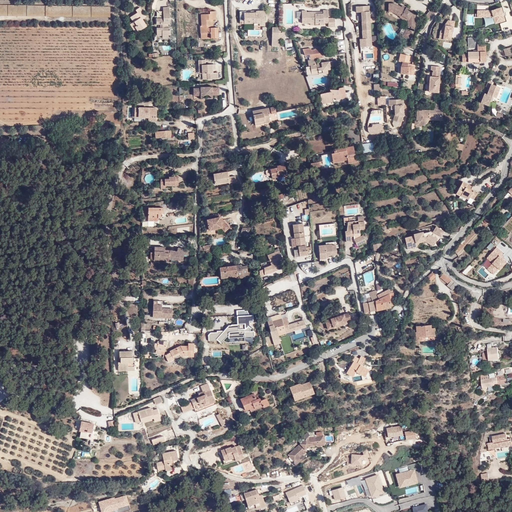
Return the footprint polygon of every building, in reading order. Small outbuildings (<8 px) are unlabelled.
[(409,23),(408,27),(415,27),(416,14),(414,12),(414,11),(408,7),(407,8),(402,5),(401,7),(395,3),(389,3),(389,10),(393,10),(393,11),(402,16),(403,14),(409,17),(408,21),(409,23)] [(75,6),(0,5),(0,14),(110,15),(109,6),(75,6)] [(162,22),(165,21),(168,21),(167,5),(160,6),(160,16),(153,16),(153,22),(157,22),(157,26),(153,27),(154,32),(160,31),(160,34),(166,34),(169,34),(169,25),(166,25),(162,25),(162,22)] [(360,12),(362,39),(359,39),(360,53),(373,52),(369,5),(355,6),(355,13),(360,12)] [(137,11),(129,17),(133,22),(129,25),(133,30),(135,28),(139,32),(146,26),(142,20),(146,16),(139,6),(135,9),(137,11)] [(431,6),(428,9),(430,10),(425,15),(429,18),(436,10),(431,6)] [(506,22),(501,7),(492,10),(477,10),(477,17),(493,18),(495,25),(506,22)] [(300,22),(308,22),(313,22),(313,25),(318,24),(318,22),(322,22),(326,21),(325,9),(321,9),(321,11),(313,11),(313,13),(305,13),(304,9),(300,9),(300,22)] [(209,19),(212,18),(215,18),(214,10),(208,10),(208,14),(199,14),(200,25),(199,26),(199,33),(209,32),(209,38),(216,37),(216,27),(212,27),(209,27),(209,19)] [(258,28),(263,28),(263,11),(249,11),(249,13),(243,13),(243,11),(239,11),(239,25),(242,25),(242,22),(247,22),(247,25),(258,24),(258,28)] [(446,20),(444,29),(440,29),(438,39),(450,42),(455,22),(446,20)] [(412,32),(406,29),(403,35),(409,38),(412,32)] [(476,39),(468,40),(468,48),(476,48),(476,45),(476,39)] [(476,52),(476,62),(485,62),(485,45),(476,45),(476,48),(476,52)] [(461,63),(476,62),(476,52),(466,52),(466,55),(461,55),(461,63)] [(407,73),(413,72),(412,65),(406,66),(408,59),(398,56),(396,64),(401,66),(400,70),(401,77),(407,76),(407,73)] [(212,69),(212,63),(205,63),(205,59),(197,60),(197,64),(200,64),(201,72),(206,72),(206,79),(217,79),(217,72),(212,72),(212,69)] [(327,60),(318,61),(318,64),(315,64),(308,64),(309,74),(317,73),(317,75),(325,74),(325,69),(334,68),(334,62),(327,62),(327,60)] [(441,66),(431,65),(431,70),(433,70),(433,75),(430,75),(429,91),(439,92),(441,66)] [(496,97),(500,86),(491,83),(487,94),(496,97)] [(211,85),(191,87),(192,96),(199,96),(199,99),(211,98),(210,95),(217,95),(217,87),(211,87),(211,85)] [(342,87),(327,89),(327,92),(317,94),(319,104),(329,102),(329,99),(333,98),(333,100),(343,98),(342,87)] [(394,105),(394,111),(394,114),(392,123),(393,126),(396,127),(399,125),(404,114),(403,98),(388,99),(388,105),(391,105),(394,105)] [(156,121),(156,108),(134,108),(134,121),(156,121)] [(435,110),(434,110),(417,109),(416,120),(414,120),(414,125),(421,126),(422,124),(424,123),(427,122),(428,120),(429,116),(435,116),(435,110)] [(268,110),(250,113),(253,128),(268,124),(267,117),(269,117),(268,110)] [(507,115),(498,111),(496,116),(505,120),(507,115)] [(382,123),(373,123),(373,126),(369,127),(368,127),(369,131),(371,132),(372,133),(374,133),(384,132),(384,125),(382,125),(382,123)] [(165,132),(154,132),(154,138),(171,137),(170,131),(174,131),(173,128),(164,128),(165,132)] [(373,142),(362,144),(363,153),(375,151),(373,142)] [(354,146),(334,151),(335,154),(332,155),(334,161),(339,160),(339,163),(345,162),(345,160),(349,159),(350,164),(358,162),(354,146)] [(319,160),(309,162),(311,173),(317,172),(316,169),(321,168),(319,160)] [(287,173),(284,163),(278,164),(278,167),(270,168),(272,178),(277,177),(277,175),(287,173)] [(227,172),(214,174),(215,185),(229,183),(230,180),(236,180),(236,176),(228,177),(227,172)] [(168,179),(160,179),(160,189),(171,188),(171,186),(177,185),(176,175),(168,176),(168,179)] [(34,177),(5,182),(6,189),(36,185),(34,177)] [(455,191),(459,194),(460,194),(461,193),(468,197),(469,195),(473,198),(477,192),(473,190),(472,192),(468,189),(469,187),(470,185),(462,180),(455,191)] [(163,206),(147,207),(147,221),(157,221),(157,218),(161,218),(160,214),(163,214),(163,206)] [(352,234),(352,233),(352,229),(363,228),(361,215),(356,215),(356,220),(353,220),(353,216),(343,217),(343,221),(346,221),(345,229),(343,229),(344,237),(349,237),(349,235),(352,234)] [(220,217),(207,220),(209,232),(222,229),(225,233),(230,227),(223,219),(220,217)] [(294,234),(304,232),(302,223),(292,225),(294,234)] [(511,227),(509,223),(503,227),(507,233),(511,229),(511,227)] [(445,230),(436,225),(432,231),(441,236),(442,236),(445,230)] [(251,226),(243,227),(242,229),(249,229),(249,233),(244,233),(245,239),(252,239),(251,226)] [(474,229),(455,252),(460,257),(479,234),(474,229)] [(414,234),(405,237),(408,248),(413,247),(417,246),(416,243),(425,240),(434,245),(438,238),(432,234),(433,232),(431,230),(423,232),(423,230),(413,233),(414,234)] [(361,234),(359,235),(353,236),(353,240),(356,246),(364,240),(361,234)] [(307,255),(304,237),(295,238),(296,247),(298,246),(300,256),(307,255)] [(317,258),(323,257),(323,254),(326,254),(334,253),(333,243),(316,244),(317,258)] [(165,246),(155,245),(154,251),(151,251),(150,258),(154,258),(154,259),(165,260),(165,258),(168,258),(174,259),(174,258),(183,260),(184,254),(189,255),(190,249),(178,246),(177,250),(170,249),(165,248),(165,246)] [(495,248),(489,255),(495,261),(497,259),(500,262),(503,258),(500,255),(502,254),(495,248)] [(269,262),(272,268),(279,265),(279,264),(283,261),(278,251),(274,252),(273,249),(265,253),(269,262)] [(257,271),(258,274),(272,268),(269,262),(263,264),(263,268),(257,271)] [(242,265),(220,268),(221,279),(236,278),(238,277),(240,276),(240,278),(243,278),(244,278),(245,277),(246,276),(249,275),(247,266),(242,266),(242,265)] [(456,283),(444,271),(440,274),(447,281),(446,282),(451,288),(456,283)] [(435,276),(431,272),(425,277),(430,281),(435,276)] [(360,287),(366,285),(363,274),(357,276),(360,287)] [(377,287),(376,296),(376,299),(388,295),(391,293),(389,289),(380,293),(380,291),(381,291),(381,285),(377,284),(377,287)] [(296,300),(293,291),(284,293),(286,303),(296,300)] [(364,312),(375,310),(374,300),(376,299),(376,296),(375,291),(370,292),(371,296),(368,297),(369,301),(362,302),(364,312)] [(375,310),(390,307),(390,305),(388,298),(388,295),(376,299),(374,300),(375,310)] [(162,300),(154,300),(153,316),(172,317),(173,307),(162,307),(162,300)] [(351,321),(348,313),(325,321),(328,330),(347,324),(346,322),(351,321)] [(280,336),(279,333),(291,330),(289,321),(290,321),(289,316),(287,317),(286,315),(273,319),(275,325),(277,324),(277,327),(273,328),(272,322),(267,323),(269,330),(271,329),(274,338),(280,336)] [(228,343),(253,341),(253,331),(252,316),(236,316),(237,325),(226,326),(226,331),(208,332),(208,341),(228,340),(228,343)] [(431,325),(417,326),(417,332),(415,332),(415,341),(418,341),(422,337),(435,336),(435,328),(431,328),(431,325)] [(268,347),(272,345),(268,336),(264,338),(268,347)] [(167,338),(162,338),(161,341),(156,341),(156,343),(154,344),(154,352),(161,352),(161,349),(164,349),(164,344),(167,344),(167,338)] [(88,352),(96,352),(96,341),(88,342),(88,352)] [(194,343),(188,343),(188,346),(180,346),(169,350),(170,351),(164,354),(167,360),(174,358),(173,356),(178,354),(179,356),(180,355),(188,355),(188,357),(194,357),(194,343)] [(500,346),(489,346),(489,357),(500,357),(500,346)] [(129,351),(117,351),(116,357),(119,358),(119,361),(116,361),(116,371),(126,371),(126,367),(132,367),(132,362),(130,362),(130,357),(129,357),(129,351)] [(356,360),(352,358),(343,374),(350,378),(353,372),(362,377),(368,367),(361,362),(365,357),(360,353),(359,355),(356,360)] [(494,381),(499,381),(498,375),(482,376),(482,386),(487,386),(487,384),(494,383),(494,381)] [(300,381),(288,385),(294,399),(314,392),(309,379),(301,383),(300,381)] [(257,399),(256,396),(255,394),(252,395),(249,389),(237,394),(242,406),(257,399)] [(203,393),(202,391),(198,393),(199,396),(191,399),(194,408),(204,404),(204,406),(215,401),(210,390),(207,391),(203,393)] [(261,393),(256,396),(257,399),(259,403),(264,400),(261,393)] [(163,401),(160,395),(153,398),(156,405),(163,401)] [(259,403),(257,399),(242,406),(244,410),(259,403)] [(204,404),(194,408),(196,412),(216,403),(215,401),(204,406),(204,404)] [(191,402),(181,406),(183,412),(193,409),(191,402)] [(146,413),(144,410),(138,412),(139,414),(132,417),(135,424),(137,423),(139,426),(148,422),(147,420),(149,419),(151,424),(156,421),(151,410),(148,412),(146,413)] [(78,420),(77,428),(81,428),(81,426),(99,428),(100,423),(95,422),(94,424),(78,420)] [(401,425),(387,427),(388,435),(402,433),(401,425)] [(406,431),(407,438),(415,437),(414,429),(406,431)] [(493,442),(487,443),(489,451),(511,446),(511,444),(510,433),(492,437),(493,442)] [(165,442),(163,434),(150,437),(152,445),(165,442)] [(325,444),(324,434),(309,436),(308,436),(288,453),(295,460),(311,445),(325,444)] [(233,455),(234,458),(235,460),(243,458),(239,445),(233,447),(232,445),(221,449),(224,459),(233,455)] [(163,469),(165,473),(173,470),(169,463),(177,460),(173,450),(159,456),(162,464),(155,467),(157,472),(163,469)] [(361,466),(361,459),(369,459),(368,450),(363,450),(363,454),(350,455),(351,467),(361,466)] [(399,489),(418,484),(414,469),(395,474),(399,489)] [(383,471),(379,473),(383,486),(388,484),(383,471)] [(488,473),(481,474),(482,482),(489,481),(488,473)] [(378,474),(365,478),(370,498),(384,495),(378,474)] [(255,485),(238,491),(240,498),(243,497),(246,506),(254,504),(255,506),(264,502),(260,491),(258,492),(255,485)] [(299,501),(298,498),(307,495),(303,485),(284,492),(289,504),(299,501)] [(334,500),(346,497),(343,487),(331,490),(334,500)]
